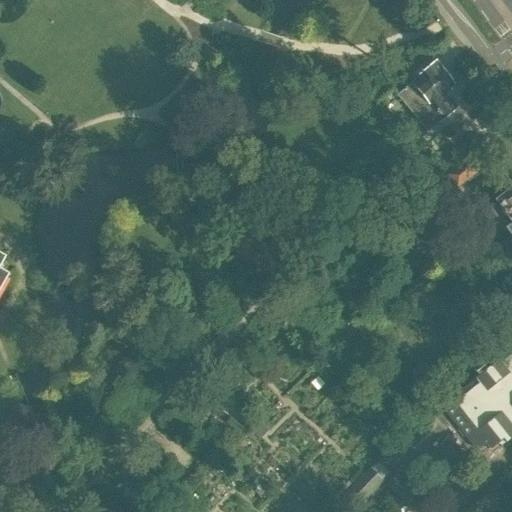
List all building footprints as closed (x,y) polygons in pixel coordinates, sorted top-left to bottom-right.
[(443,99),(439,93),(452,83),(436,62),(396,92),(425,130),(440,118),(441,119),(455,108),(447,96),(443,99)] [(417,176),(427,168),(410,148),(397,159),(410,174),(413,172),(417,176)] [(448,193),(454,188),(475,173),(465,161),(444,176),(445,177),(439,182),(448,193)] [(511,187),(492,202),(494,204),(486,209),(503,234),(506,232),(511,239),(511,187)] [(511,342),(496,356),(499,360),(474,379),(472,376),(458,387),(464,395),(446,410),(478,449),(485,444),(490,450),(503,440),(506,444),(511,438),(511,342)] [(450,392),(455,398),(460,395),(455,389),(450,392)] [(341,498),(355,511),(383,481),(369,468),(341,498)]
